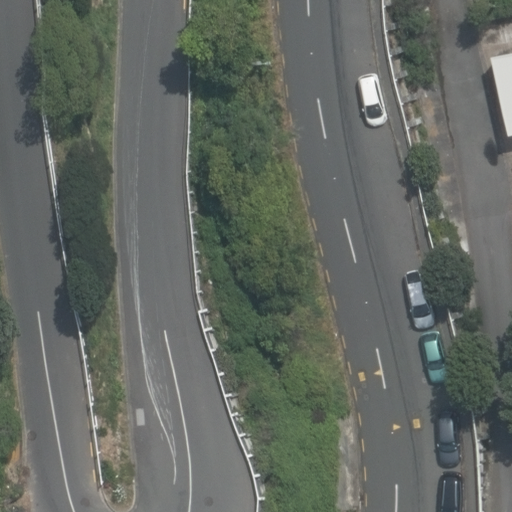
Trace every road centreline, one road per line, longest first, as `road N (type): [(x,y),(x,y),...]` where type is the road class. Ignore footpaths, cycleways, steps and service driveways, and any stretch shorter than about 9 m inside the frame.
road 1 (tertiary): [(321,0),(322,79),(394,388),(398,511)]
road 2 (tertiary): [(7,0),(14,159),(68,511)]
road 3 (tertiary): [(200,511),(153,157),(154,0)]
